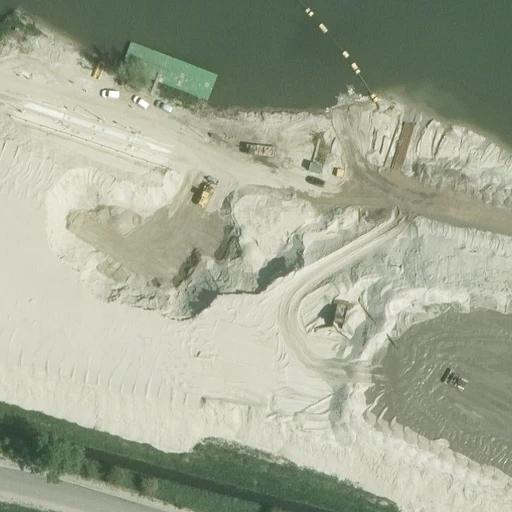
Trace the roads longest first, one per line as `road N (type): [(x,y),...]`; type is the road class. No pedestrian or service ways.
road 1 (unknown): [(0,90),(298,183),(511,231)]
road 2 (tertiary): [(130,511),(0,481)]
